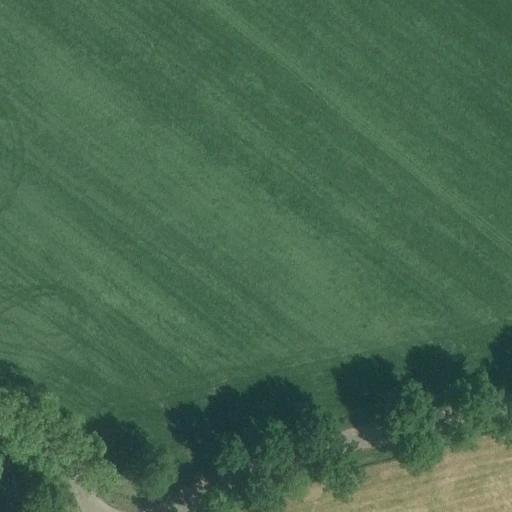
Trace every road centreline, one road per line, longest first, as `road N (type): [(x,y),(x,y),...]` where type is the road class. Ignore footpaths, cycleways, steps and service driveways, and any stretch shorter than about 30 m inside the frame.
road 1 (unclassified): [(163,511),(301,451),(511,393)]
road 2 (unclassified): [(90,511),(60,467),(20,436),(0,432)]
